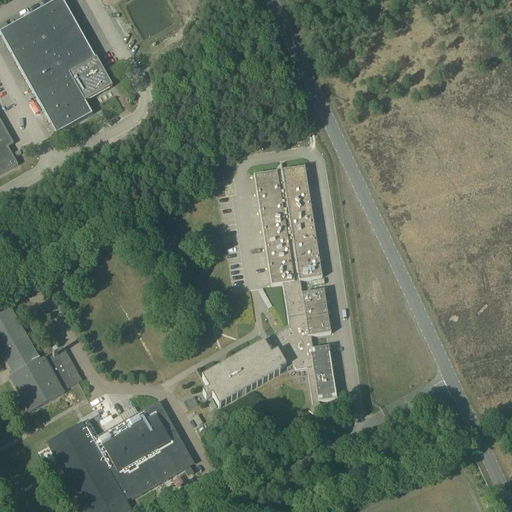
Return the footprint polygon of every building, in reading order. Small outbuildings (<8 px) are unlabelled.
[(63,1),(1,35),(57,138),(93,118),(86,105),(113,90),(98,62),(97,63),(63,1)] [(0,176),(18,167),(10,153),(10,152),(9,151),(8,151),(7,152),(5,149),(7,148),(7,149),(8,149),(14,146),(0,121),(0,176)] [(135,132),(128,136),(129,137),(131,142),(134,146),(141,142),(135,132)] [(102,151),(92,156),(97,166),(107,161),(105,157),(102,152),(102,151)] [(263,345),(202,380),(208,392),(202,395),(206,401),(212,398),(219,410),(280,374),(279,372),(285,369),(286,371),(293,367),(296,373),(307,371),(312,408),(308,414),(318,421),(325,411),(319,407),(319,404),(337,401),(329,349),(313,352),(311,339),(331,336),(324,293),(302,296),(300,283),(322,280),(304,169),(282,173),(281,166),(280,166),(276,172),(276,174),(253,177),(271,288),(282,286),(289,330),(269,341),(272,346),(266,349),(263,345)] [(9,310),(0,314),(0,352),(14,377),(9,379),(29,415),(64,395),(63,392),(81,381),(64,352),(57,356),(56,355),(52,357),(53,358),(45,362),(44,360),(40,362),(9,310)] [(193,399),(182,405),(187,413),(197,407),(193,399)] [(87,421),(46,445),(84,511),(130,511),(125,503),(130,499),(131,501),(184,471),(187,476),(191,473),(189,468),(193,465),(183,448),(174,453),(166,439),(175,434),(158,404),(97,439),(87,421)] [(256,466),(251,468),(255,475),(259,472),(256,466)]
